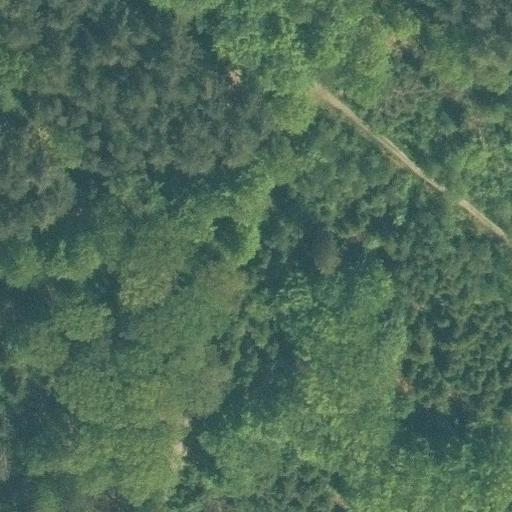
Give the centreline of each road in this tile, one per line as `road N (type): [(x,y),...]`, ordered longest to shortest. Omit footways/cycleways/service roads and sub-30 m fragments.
road 1 (track): [(511,259),(311,105)]
road 2 (track): [(311,105),(175,0)]
